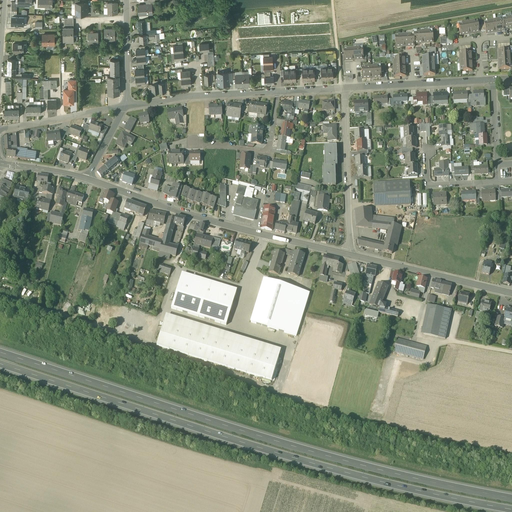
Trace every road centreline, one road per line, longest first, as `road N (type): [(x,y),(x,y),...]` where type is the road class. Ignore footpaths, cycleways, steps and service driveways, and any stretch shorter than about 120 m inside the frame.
road 1 (motorway): [(511,496),(238,429),(0,351)]
road 2 (motorway): [(0,363),(359,474),(511,508)]
road 3 (track): [(0,295),(151,341),(190,213)]
road 4 (secondary): [(347,254),(87,180)]
road 5 (secondary): [(511,293),(347,254)]
road 6 (residential): [(343,87),(347,254)]
road 7 (residential): [(278,91),(125,106)]
road 8 (residential): [(481,81),(343,87)]
road 9 (residential): [(278,91),(268,153),(195,142)]
road 10 (residential): [(125,106),(0,130)]
